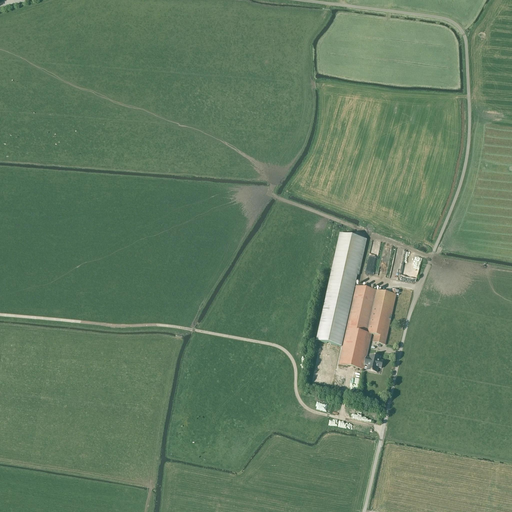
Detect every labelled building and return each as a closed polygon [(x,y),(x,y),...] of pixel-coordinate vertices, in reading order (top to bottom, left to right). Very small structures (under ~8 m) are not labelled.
[(317,342),(341,347),(356,275),(359,276),(367,240),(340,234),(317,342)] [(373,268),(380,235),(372,234),(365,267),(373,268)] [(395,278),(403,251),(395,249),(387,276),(395,278)] [(383,276),(386,263),(379,262),(376,274),(383,276)] [(372,343),(385,345),(396,296),(356,287),(339,365),(363,370),(365,365),(368,366),(367,371),(377,373),(378,368),(381,369),(383,361),(379,361),(380,358),(370,355),(369,359),(366,358),(371,335),(374,335),(372,343)]
